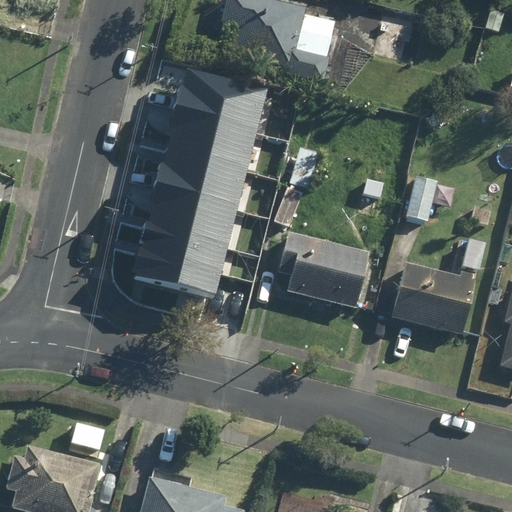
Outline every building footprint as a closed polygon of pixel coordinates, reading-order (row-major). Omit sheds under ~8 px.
[(226,32),(221,56),(280,70),(278,80),(317,89),(333,24),(234,0),(221,0),(215,29),(226,32)] [(423,19),(379,10),(369,57),(412,67),(423,19)] [(182,64),(169,117),(257,138),(270,85),(182,64)] [(511,71),(508,71),(503,92),(511,94),(511,71)] [(245,191),(257,138),(169,117),(157,171),(245,191)] [(315,190),(316,156),(289,155),(288,189),(315,190)] [(144,223),(232,244),(245,191),(157,171),(144,223)] [(439,185),(409,177),(397,219),(426,227),(439,185)] [(383,184),(358,181),(355,215),(380,217),(383,184)] [(491,211),(464,209),(463,230),(489,232),(491,211)] [(220,295),(232,244),(144,223),(132,275),(220,295)] [(367,259),(276,233),(259,291),(351,318),(367,259)] [(473,281),(391,255),(371,318),(453,344),(473,281)] [(511,291),(508,290),(499,328),(506,329),(495,372),(511,375),(511,291)] [(10,494),(5,511),(82,511),(93,470),(21,452),(18,464),(8,461),(0,492),(10,494)] [(225,511),(218,510),(220,501),(143,484),(136,511),(225,511)]
